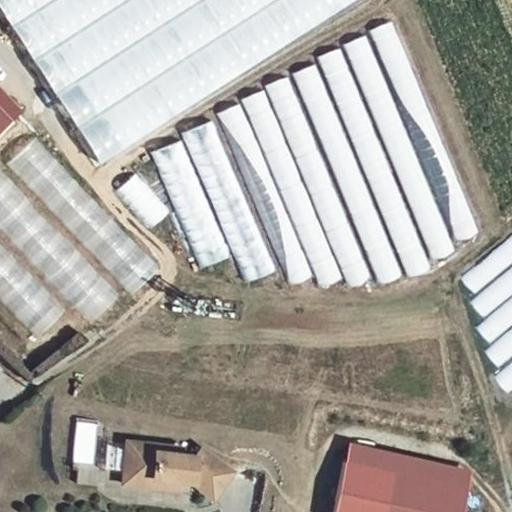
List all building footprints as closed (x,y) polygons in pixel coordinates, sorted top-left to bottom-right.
[(0,0),(0,11),(98,165),(356,0),(0,0)] [(392,21),(369,31),(456,241),(478,231),(392,21)] [(366,36),(344,45),(433,258),(455,249),(366,36)] [(341,47),(318,57),(408,277),(432,267),(341,47)] [(315,65),(293,74),(381,283),(403,273),(315,65)] [(289,76),(265,86),(350,288),(374,278),(289,76)] [(263,90),(241,100),(320,287),(342,278),(263,90)] [(0,114),(6,120),(17,109),(0,92),(0,114)] [(239,104),(217,113),(290,285),(312,276),(239,104)] [(213,120),(181,133),(247,284),(278,270),(213,120)] [(159,267),(34,137),(7,163),(132,293),(159,267)] [(181,139),(149,152),(200,269),(231,256),(181,139)] [(0,164),(0,225),(91,321),(122,292),(0,164)] [(134,173),(114,191),(150,230),(170,212),(134,173)] [(511,234),(461,278),(475,294),(511,263),(511,234)] [(0,239),(0,295),(37,335),(66,308),(0,239)] [(511,266),(470,302),(484,318),(511,294),(511,266)] [(511,297),(475,328),(489,344),(511,325),(511,297)] [(511,328),(484,352),(498,368),(511,356),(511,328)] [(511,362),(496,376),(509,393),(511,390),(511,362)] [(104,464),(124,468),(129,436),(108,433),(104,464)] [(129,436),(124,468),(152,472),(151,481),(177,485),(178,476),(193,478),(215,492),(232,465),(202,445),(196,454),(181,452),(183,444),(129,436)] [(352,443),(347,463),(469,493),(474,474),(352,443)] [(464,511),(469,493),(347,463),(334,511),(464,511)] [(123,477),(151,481),(152,472),(124,468),(123,477)]
